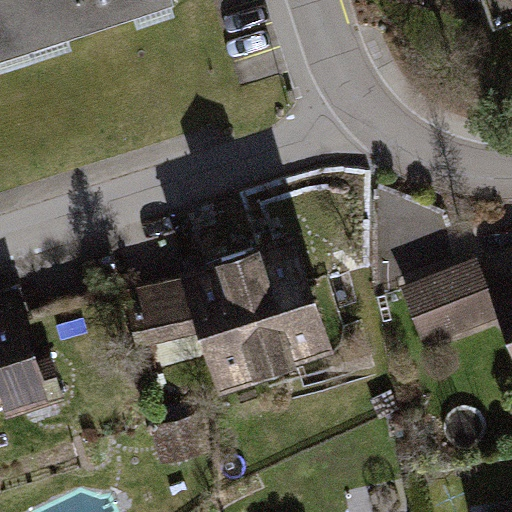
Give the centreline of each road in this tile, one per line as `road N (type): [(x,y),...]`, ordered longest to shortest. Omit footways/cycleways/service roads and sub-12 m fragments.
road 1 (residential): [(369,103),(0,226)]
road 2 (residential): [(369,103),(511,163)]
